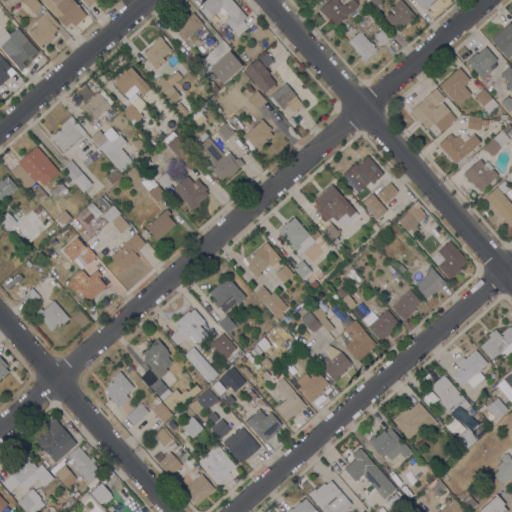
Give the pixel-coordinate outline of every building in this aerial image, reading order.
[(35,0),(41,6),(33,13),(24,3),(23,4),(19,0),(35,0)] [(57,17),(56,17),(40,0),(73,0),(82,10),(69,21),(71,22),(65,27),(57,17)] [(231,0),(246,17),(242,20),(248,27),(238,35),(233,29),(232,29),(224,20),(229,16),(222,7),(208,19),(199,10),(203,6),(201,3),(204,0),(231,0)] [(336,25),(330,19),(329,20),(319,9),(329,0),(338,0),(337,1),(342,6),(344,4),(345,5),(351,0),(353,0),(357,4),(355,6),(356,7),(336,25)] [(400,0),(416,16),(406,25),(405,23),(396,31),(385,18),(390,13),(392,16),(395,13),(390,7),(398,0),(400,0)] [(433,0),(423,10),(413,0),(433,0)] [(58,25),(55,28),(57,29),(53,33),(54,34),(53,35),(55,36),(47,43),(46,42),(40,46),(28,33),(38,24),(35,21),(45,11),(58,25)] [(203,24),(191,34),(195,38),(189,44),(185,39),(184,40),(177,32),(179,31),(177,29),(178,28),(175,25),(178,23),(177,22),(182,17),(182,18),(186,15),(187,17),(193,12),(203,24)] [(367,14),(376,21),(368,30),(360,22),(367,14)] [(510,23),(511,25),(511,53),(507,58),(491,39),(510,23)] [(226,32),(221,36),(216,30),(221,26),(226,32)] [(38,51),(27,60),(25,58),(22,62),(26,67),(21,71),(0,46),(0,34),(5,30),(9,34),(17,27),(27,38),(38,51)] [(391,38),(382,45),(373,35),(383,28),(391,38)] [(232,35),(228,39),(224,34),(228,31),(232,35)] [(371,44),(372,43),(374,45),(373,46),(377,50),(365,60),(348,41),(360,31),(371,44)] [(162,57),(165,61),(161,64),(159,63),(159,64),(160,66),(156,69),(155,67),(154,68),(149,62),(149,63),(145,58),(147,57),(143,52),(152,46),(150,44),(160,36),(163,40),(163,41),(170,49),(162,57)] [(266,44),(262,48),(257,43),(262,39),(266,44)] [(481,78),(466,61),(475,53),(477,54),(485,47),(496,60),(488,67),(491,70),(483,78),(481,78)] [(208,69),(222,84),(241,65),(227,50),(208,69)] [(245,72),(243,70),(246,68),(257,58),(258,59),(266,52),(267,53),(273,60),(265,68),(269,73),(268,74),(270,76),(269,76),(275,83),(274,84),(276,86),(272,90),(270,87),(264,93),(245,72)] [(0,58),(2,57),(10,67),(5,72),(9,76),(0,84),(0,58)] [(143,95),(138,90),(135,93),(138,97),(139,96),(147,105),(139,112),(143,116),(136,122),(133,118),(130,121),(122,111),(130,103),(127,99),(129,98),(124,93),(123,94),(114,84),(116,82),(113,79),(124,69),(125,71),(130,66),(141,78),(150,88),(143,95)] [(511,89),(510,91),(505,86),(506,85),(503,82),(505,79),(500,74),(508,66),(511,70),(511,89)] [(439,85),(459,67),(469,79),(465,83),(466,84),(464,86),(471,94),(457,105),(439,85)] [(162,77),(166,81),(177,71),(181,76),(170,86),(174,91),(175,90),(180,96),(172,103),(167,97),(163,93),(162,94),(153,84),(162,77)] [(285,83),(296,96),(296,97),(302,104),(293,112),(287,105),(282,109),(277,103),(275,105),(269,98),(271,96),(271,95),(285,83)] [(73,93),(82,102),(91,93),(83,84),(73,93)] [(253,91),(247,96),(243,90),(249,85),(253,91)] [(440,131),(432,122),(426,128),(421,122),(419,123),(409,112),(422,101),(421,100),(435,88),(445,99),(441,102),(455,118),(440,131)] [(492,99),(483,107),(474,96),(483,89),(492,99)] [(98,92),(99,93),(101,91),(112,103),(109,105),(89,123),(84,119),(87,116),(80,108),(98,92)] [(257,109),(248,98),(257,91),(266,101),(257,109)] [(511,108),(508,112),(500,102),(507,96),(509,98),(511,95),(511,108)] [(71,115),(85,132),(84,133),(63,151),(56,144),(56,145),(53,142),(55,140),(52,136),(61,128),(59,126),(70,117),(71,115)] [(297,123),(292,127),(286,120),(290,116),(297,123)] [(466,128),(468,117),(481,119),(479,130),(466,128)] [(262,119),(268,126),(269,126),(272,129),(269,131),(273,135),(263,143),(265,145),(258,152),(243,135),(262,119)] [(234,133),(225,140),(216,130),(225,123),(234,133)] [(90,137),(98,130),(102,134),(110,126),(118,135),(119,134),(126,142),(120,148),(129,157),(133,154),(136,158),(132,161),(133,162),(120,172),(90,137)] [(496,152),(497,153),(494,156),(493,155),(491,156),(484,147),(502,131),(510,139),(496,152)] [(179,140),(175,143),(171,146),(169,145),(164,149),(159,144),(172,132),(172,133),(179,140)] [(201,143),(196,138),(203,132),(208,138),(209,137),(225,155),(229,152),(236,160),(239,158),(243,163),(236,169),(237,170),(231,175),(231,174),(227,177),(226,176),(221,180),(194,150),(201,143)] [(438,144),(450,133),(453,137),(455,136),(456,137),(457,136),(463,142),(472,134),(479,142),(455,164),(438,144)] [(190,170),(171,148),(179,141),(198,163),(190,170)] [(59,172),(43,186),(37,179),(34,182),(17,162),(36,145),(59,172)] [(369,181),(357,192),(342,175),(355,163),(357,165),(367,156),(372,160),(371,161),(383,174),(372,183),(369,181)] [(92,184),(82,192),(61,168),(71,160),(92,184)] [(480,190),(474,184),(473,185),(463,174),(478,160),(483,165),(487,161),(493,167),(492,169),(497,175),(480,190)] [(115,168),(121,176),(111,184),(109,182),(108,182),(105,179),(106,178),(105,177),(115,168)] [(174,181),(164,189),(156,180),(157,179),(152,173),(156,169),(161,175),(166,171),(174,181)] [(3,200),(6,203),(1,207),(0,205),(0,179),(1,179),(2,180),(7,176),(17,187),(3,200)] [(193,182),(197,179),(203,185),(206,188),(204,190),(208,194),(198,203),(199,204),(191,211),(187,206),(188,205),(173,188),(187,176),(193,182)] [(497,186),(503,180),(509,186),(502,192),(497,186)] [(67,191),(57,200),(49,191),(59,182),(67,190),(67,191)] [(385,203),(377,194),(390,182),(398,191),(388,200),(385,203)] [(358,215),(343,228),(331,216),(326,220),(318,211),(320,208),(313,200),(331,184),(358,215)] [(47,196),(38,204),(29,194),(38,185),(47,196)] [(165,194),(156,202),(148,192),(156,185),(165,194)] [(484,197),(496,187),(511,204),(511,220),(508,224),(484,197)] [(372,213),(372,214),(362,201),(372,193),(387,211),(377,219),(372,213)] [(31,198),(36,203),(32,207),(27,202),(31,198)] [(417,223),(419,226),(413,231),(410,229),(407,232),(397,221),(408,211),(407,210),(417,201),(420,205),(418,207),(426,215),(417,223)] [(86,207),(90,203),(93,206),(100,214),(96,218),(89,210),(86,207)] [(119,213),(119,214),(129,225),(121,232),(111,220),(109,222),(102,214),(112,205),(119,213)] [(94,217),(86,224),(81,217),(77,214),(85,207),(88,211),(94,217)] [(166,208),(171,213),(168,216),(175,224),(157,240),(146,227),(154,220),(166,208)] [(71,218),(63,226),(55,217),(64,210),(71,218)] [(16,222),(7,230),(0,223),(0,217),(7,212),(16,222)] [(309,234),(309,235),(314,241),(299,255),(284,238),(283,239),(277,231),(287,222),(294,217),(309,234)] [(331,241),(322,231),(331,223),(336,230),(338,228),(340,231),(339,233),(331,241)] [(314,240),(310,234),(316,229),(320,235),(314,240)] [(128,241),(128,240),(136,233),(145,244),(135,253),(138,257),(127,267),(126,265),(121,269),(110,256),(128,241)] [(467,261),(460,267),(461,269),(450,279),(437,264),(436,265),(429,258),(430,257),(428,255),(435,249),(437,251),(449,240),(467,261)] [(95,256),(87,264),(78,253),(79,253),(75,249),(83,242),(86,246),(95,256)] [(261,246),(273,260),(259,272),(261,274),(257,278),(246,266),(249,264),(245,260),(261,246)] [(67,258),(62,262),(59,257),(63,253),(67,258)] [(72,264),(69,267),(64,262),(68,259),(72,264)] [(25,266),(23,264),(28,260),(30,262),(32,265),(27,269),(25,266)] [(311,270),(311,271),(312,272),(303,280),(302,278),(302,279),(293,268),(302,260),(311,270)] [(406,269),(401,273),(396,268),(400,264),(406,269)] [(285,265),(293,274),(283,283),(274,273),(285,265)] [(429,265),(445,283),(434,293),(432,292),(425,298),(414,286),(426,275),(425,275),(427,268),(429,265)] [(88,301),(70,281),(81,271),(88,278),(97,270),(101,275),(99,277),(106,286),(88,301)] [(319,282),(314,278),(321,272),(325,276),(319,282)] [(227,276),(245,297),(238,303),(237,302),(224,313),(219,307),(218,308),(213,303),(216,301),(209,292),(227,276)] [(287,307),(281,312),(284,316),(277,322),(272,316),(274,315),(263,302),(262,303),(253,293),(262,285),(270,294),(273,291),(283,302),(287,307)] [(332,294),(328,298),(323,291),(326,287),(332,294)] [(355,304),(350,309),(335,292),(341,287),(347,294),(355,304)] [(29,306),(21,297),(22,296),(21,295),(23,293),(24,294),(31,288),(39,297),(29,306)] [(409,289),(421,302),(414,308),(415,310),(404,320),(391,305),(409,289)] [(326,315),(324,316),(333,327),(328,332),(318,321),(319,320),(309,309),(320,299),(328,308),(323,312),(326,315)] [(324,302),(328,299),(333,305),(330,308),(324,302)] [(69,318),(62,324),(61,322),(50,331),(46,326),(47,325),(35,312),(40,308),(42,310),(54,300),(69,318)] [(348,316),(352,321),(355,319),(364,330),(363,331),(376,344),(364,355),(363,353),(356,359),(345,346),(340,334),(344,331),(343,330),(345,328),(340,322),(341,322),(330,310),(336,304),(339,307),(347,316),(348,316)] [(199,325),(203,330),(200,332),(205,337),(197,343),(189,334),(177,344),(169,336),(177,329),(176,328),(179,326),(175,322),(188,311),(189,312),(194,309),(204,321),(199,325)] [(398,322),(391,328),(392,330),(381,340),(361,319),(371,310),(377,317),(386,310),(398,322)] [(308,312),(320,326),(312,333),(300,318),(308,312)] [(226,333),(218,323),(227,315),(235,325),(226,333)] [(479,346),(490,337),(488,335),(495,329),(499,334),(509,326),(510,328),(511,327),(511,328),(511,349),(506,355),(504,352),(501,354),(500,353),(499,354),(498,353),(491,360),(479,346)] [(210,344),(222,333),(229,341),(230,340),(232,342),(231,343),(236,348),(228,355),(229,356),(227,358),(226,357),(224,359),(210,344)] [(269,344),(262,337),(255,343),(261,350),(269,344)] [(167,350),(166,351),(170,355),(167,357),(172,362),(165,368),(167,370),(159,378),(171,392),(162,400),(149,386),(140,377),(151,368),(143,358),(145,357),(142,353),(151,345),(150,344),(157,338),(167,350)] [(261,352),(255,357),(249,351),(256,345),(261,352)] [(217,374),(208,383),(183,355),(193,346),(217,374)] [(351,364),(344,369),(346,371),(334,381),(318,363),(326,356),(326,355),(328,353),(325,350),(330,346),(340,351),(351,364)] [(475,349),(487,363),(480,369),(481,370),(479,372),(484,377),(472,387),(466,381),(460,386),(451,376),(460,368),(456,363),(463,357),(465,359),(475,349)] [(247,359),(243,363),(239,358),(243,355),(247,359)] [(0,357),(7,365),(5,367),(8,371),(0,379),(0,357)] [(272,364),(267,368),(261,361),(266,357),(272,364)] [(232,365),(244,379),(234,387),(233,386),(228,390),(217,378),(232,365)] [(273,373),(268,368),(273,365),(277,370),(273,373)] [(251,373),(246,377),(240,369),(244,366),(251,373)] [(511,404),(502,392),(502,393),(495,385),(503,379),(510,373),(509,373),(511,370),(511,404)] [(133,388),(125,394),(128,398),(118,407),(109,396),(108,397),(105,394),(108,392),(104,388),(114,380),(112,377),(119,371),(133,388)] [(265,379),(261,375),(265,371),(270,375),(265,379)] [(301,386),(296,381),(305,373),(310,378),(318,371),(330,385),(311,402),(298,388),(301,386)] [(438,402),(441,399),(430,386),(443,375),(470,405),(465,409),(460,403),(448,413),(438,402)] [(285,399),(276,388),(279,386),(276,383),(282,378),(294,392),(306,406),(294,416),(293,415),(286,421),(275,408),(285,399)] [(226,390),(219,396),(211,386),(217,380),(226,390)] [(184,400),(181,397),(195,385),(198,389),(184,400)] [(208,388),(218,400),(214,403),(213,402),(204,410),(195,399),(208,388)] [(228,406),(223,399),(230,394),(235,401),(228,406)] [(478,410),(484,404),(486,406),(487,405),(489,407),(496,400),(505,409),(507,411),(501,417),(502,418),(497,423),(496,423),(492,426),(478,410)] [(172,414),(163,422),(151,409),(160,401),(172,414)] [(436,423),(427,431),(422,426),(408,439),(392,419),(406,407),(409,410),(418,402),(436,423)] [(134,425),(126,416),(140,403),(148,412),(134,425)] [(176,418),(173,414),(175,412),(173,410),(177,408),(178,410),(185,404),(188,408),(184,412),(176,418)] [(259,409),(265,416),(270,412),(283,426),(264,443),(253,430),(252,430),(245,422),(259,409)] [(211,424),(205,417),(213,411),(218,418),(211,424)] [(192,438),(181,426),(192,416),(203,428),(192,438)] [(55,462),(34,439),(45,429),(43,427),(54,418),(76,443),(55,462)] [(219,439),(210,428),(221,419),(230,429),(219,439)] [(176,427),(173,429),(171,427),(171,428),(167,423),(170,420),(176,427)] [(235,433),(234,431),(237,429),(238,430),(242,427),(260,447),(248,458),(246,456),(239,463),(221,442),(230,434),(231,436),(235,433)] [(171,439),(162,447),(153,436),(162,428),(171,439)] [(390,460),(385,455),(382,457),(368,441),(374,436),(375,437),(383,430),(385,432),(390,428),(404,444),(404,443),(411,451),(404,457),(399,452),(390,460)] [(465,449),(456,439),(468,428),(478,438),(465,449)] [(227,455),(226,456),(229,460),(230,460),(235,466),(229,472),(230,473),(218,484),(198,461),(217,444),(227,455)] [(101,472),(89,483),(81,474),(80,475),(78,473),(79,472),(73,465),(75,463),(68,455),(78,446),(101,472)] [(355,459),(351,455),(360,448),(374,464),(396,489),(383,499),(363,475),(355,482),(344,469),(355,459)] [(169,476),(157,463),(158,462),(153,456),(158,451),(164,457),(170,452),(182,465),(169,476)] [(493,474),(498,470),(495,467),(502,461),(500,458),(502,456),(501,456),(504,453),(505,454),(507,453),(510,457),(509,458),(511,461),(511,476),(502,485),(493,474)] [(53,478),(44,486),(38,479),(25,490),(19,484),(10,492),(1,482),(12,473),(10,470),(27,455),(31,459),(30,460),(37,467),(41,464),(53,478)] [(76,478),(66,487),(54,472),(53,474),(49,470),(64,457),(65,463),(64,464),(76,478)] [(196,505),(182,490),(201,474),(214,489),(196,505)] [(314,488),(315,490),(324,482),(325,484),(330,480),(341,493),(342,492),(347,498),(346,498),(352,504),(342,511),(324,511),(317,504),(316,505),(315,503),(316,503),(308,493),(314,488)] [(101,482),(111,494),(100,504),(90,492),(101,482)] [(448,498),(440,504),(431,492),(439,486),(448,498)] [(32,488),(41,498),(40,499),(44,504),(35,511),(29,511),(27,510),(26,511),(16,501),(32,488)] [(80,495),(76,499),(72,495),(76,491),(80,495)] [(477,504),(469,511),(461,502),(469,495),(477,504)] [(497,495),(505,504),(503,505),(508,511),(506,511),(480,511),(479,510),(497,495)] [(65,510),(61,505),(70,497),(74,502),(65,510)] [(287,511),(292,508),(299,502),(300,503),(305,498),(316,511),(287,511)] [(465,511),(437,511),(445,506),(443,504),(448,499),(450,501),(453,498),(465,511)]
